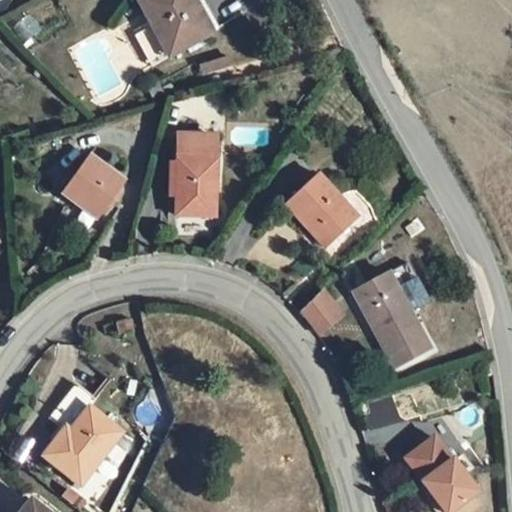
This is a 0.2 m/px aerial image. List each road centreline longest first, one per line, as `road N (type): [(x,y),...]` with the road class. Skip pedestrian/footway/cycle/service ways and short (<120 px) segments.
road 1 (unclassified): [(328,0),(478,280),(511,511)]
road 2 (residential): [(355,511),(300,338),(199,282),(115,282),(29,321),(0,376)]
